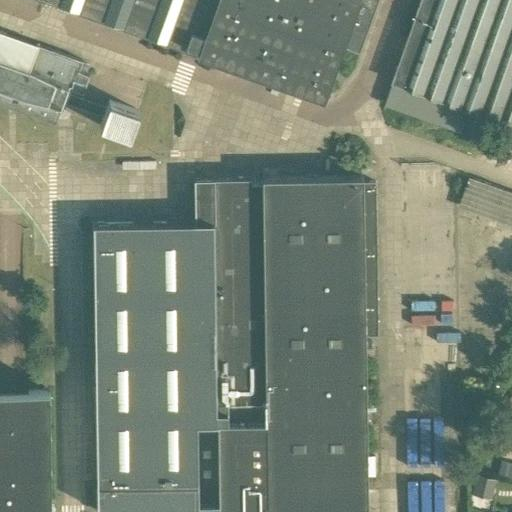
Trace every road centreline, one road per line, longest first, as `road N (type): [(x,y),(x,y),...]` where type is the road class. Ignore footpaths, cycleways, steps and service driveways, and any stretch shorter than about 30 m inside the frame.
road 1 (unknown): [(399,0),(361,92),(331,122),(177,75),(0,5)]
road 2 (unknown): [(0,173),(37,227),(51,267),(62,511)]
